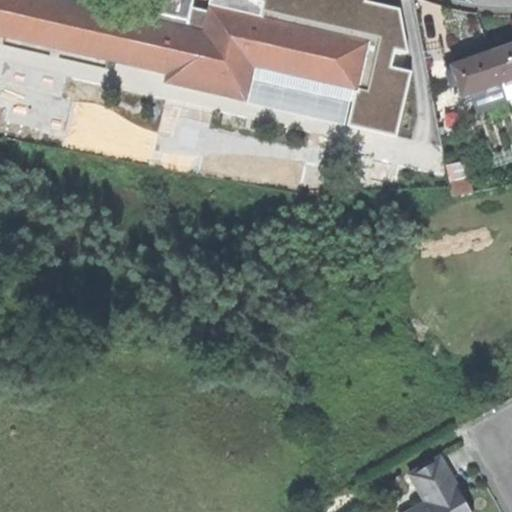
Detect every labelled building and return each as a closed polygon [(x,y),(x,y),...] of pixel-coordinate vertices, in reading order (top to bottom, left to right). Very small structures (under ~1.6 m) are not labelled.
[(253,66),(356,90),(367,44),(352,40),(361,0),(285,0),(281,24),(242,14),(209,6),(208,10),(203,32),(186,27),(190,6),(191,0),(135,0),(132,16),(64,0),(0,0),(0,31),(166,71),(164,80),(245,99),(253,66)] [(208,10),(190,6),(186,27),(203,32),(208,10)] [(511,44),(490,52),(507,101),(511,99),(511,44)] [(507,101),(490,52),(469,60),(451,66),(452,70),(445,73),(451,88),(458,85),(462,96),(472,93),(479,110),(507,101)] [(468,179),(450,183),(453,195),(471,191),(468,179)] [(439,456),(409,474),(427,505),(420,509),(414,507),(406,511),(469,511),(462,500),(459,502),(453,493),(448,485),(454,481),(439,456)]
